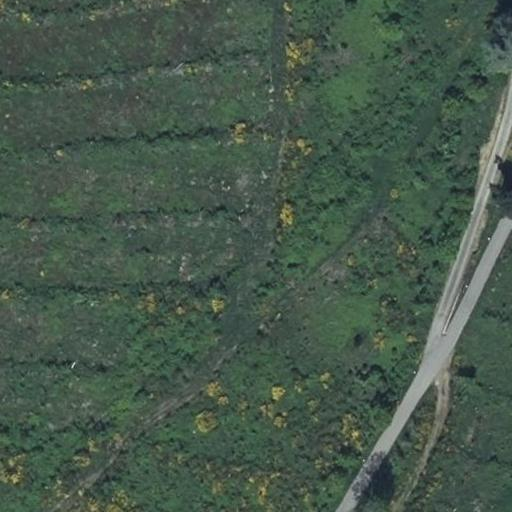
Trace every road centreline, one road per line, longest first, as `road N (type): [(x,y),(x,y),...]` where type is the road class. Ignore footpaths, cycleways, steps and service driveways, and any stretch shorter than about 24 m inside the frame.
road 1 (unclassified): [(511,220),(347,511)]
road 2 (track): [(414,485),(440,414),(445,383),(436,360)]
